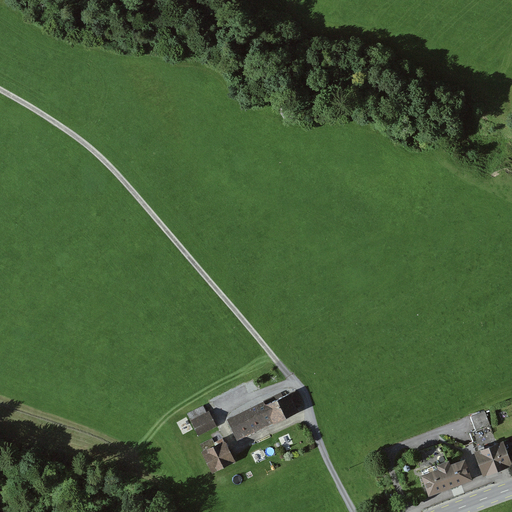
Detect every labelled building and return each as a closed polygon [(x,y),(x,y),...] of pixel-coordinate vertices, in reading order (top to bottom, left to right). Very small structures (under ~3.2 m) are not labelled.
[(295,392),(229,421),(239,445),(306,416),(295,392)] [(189,418),(198,437),(218,426),(208,408),(189,418)] [(511,458),(498,422),(469,434),(484,475),(511,464),(511,458)] [(206,452),(218,473),(236,462),(224,442),(206,452)] [(421,475),(428,495),(475,478),(468,458),(421,475)]
